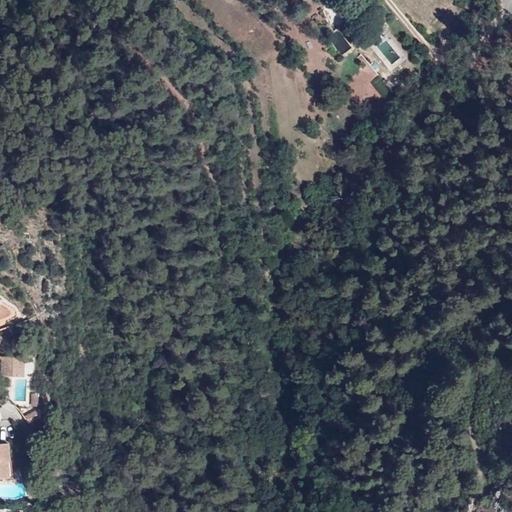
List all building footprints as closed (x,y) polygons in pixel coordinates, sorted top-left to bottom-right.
[(0,318),(7,316),(9,311),(0,305),(0,301),(1,300),(0,299),(0,318)] [(24,330),(21,322),(8,327),(11,335),(24,330)] [(25,357),(2,356),(2,360),(1,375),(24,376),(25,357)] [(25,417),(29,424),(38,419),(36,410),(25,417)] [(6,470),(12,469),(12,461),(10,461),(8,443),(0,443),(0,478),(7,478),(6,470)]
